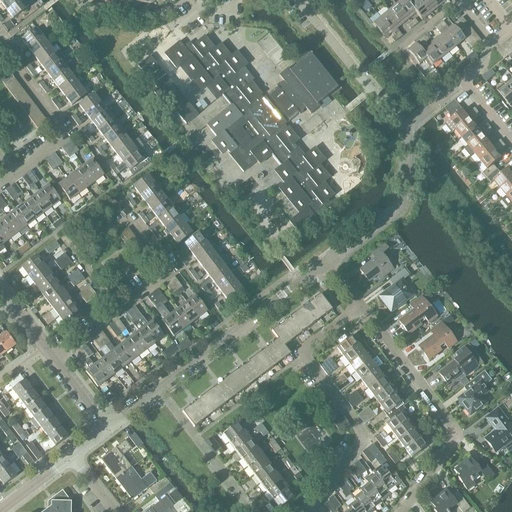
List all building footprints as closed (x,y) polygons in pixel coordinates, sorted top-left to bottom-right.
[(2,0),(0,2),(6,11),(20,0),(2,0)] [(21,0),(20,0),(6,11),(12,19),(27,7),(21,0)] [(135,0),(136,3),(135,6),(135,12),(139,12),(140,3),(152,4),(156,0),(135,0)] [(406,0),(401,0),(396,5),(408,19),(415,13),(416,13),(410,5),(406,0)] [(418,0),(416,0),(410,5),(416,13),(415,13),(421,20),(430,13),(418,0)] [(431,0),(418,0),(430,13),(437,7),(431,0)] [(396,5),(388,11),(400,26),(408,19),(396,5)] [(388,11),(380,18),(392,32),(394,35),(395,35),(398,32),(396,29),(400,26),(388,11)] [(392,32),(380,18),(372,24),(384,39),(392,32)] [(461,18),(452,25),(456,30),(465,22),(461,18)] [(469,27),(465,22),(456,30),(460,34),(469,27)] [(452,25),(444,32),(456,46),(464,40),(464,39),(460,34),(456,30),(452,25)] [(473,32),(469,27),(460,34),(464,39),(473,32)] [(21,40),(27,48),(42,37),(36,29),(21,40)] [(444,32),(436,38),(448,53),(456,46),(444,32)] [(464,39),(464,40),(467,44),(477,36),(473,32),(464,39)] [(179,42),(164,54),(176,69),(179,67),(189,79),(188,79),(189,80),(189,79),(200,92),(206,87),(216,100),(222,95),(231,106),(206,126),(216,137),(211,141),(222,155),(227,151),(230,154),(233,152),(238,158),(234,162),(243,173),(256,162),(259,165),(270,155),(280,166),(274,171),(284,183),(278,188),(299,214),(289,222),(299,234),(321,216),(319,214),(328,206),(325,203),(333,196),(323,183),(329,178),(319,166),(325,161),(314,148),(304,156),(303,154),(299,157),(294,151),(296,148),(293,145),(298,141),(287,127),(286,128),(284,125),(298,114),(299,115),(303,112),(302,111),(305,108),(310,114),(319,107),(317,104),(337,89),(309,55),(290,71),(288,68),(278,76),(284,82),(280,84),(279,83),(276,86),(277,87),(262,99),(260,96),(261,95),(251,82),(254,80),(250,76),(253,73),(250,70),(247,72),(243,68),(246,65),(236,52),(230,57),(220,44),(214,49),(203,36),(191,46),(191,45),(186,44),(183,47),(179,42)] [(477,36),(467,44),(471,49),(481,41),(477,36)] [(27,48),(34,56),(48,45),(42,37),(27,48)] [(436,38),(428,45),(440,59),(448,53),(436,38)] [(420,51),(421,51),(415,43),(406,50),(407,52),(404,54),(414,66),(417,64),(418,65),(424,60),(429,67),(431,65),(426,59),(426,58),(420,51)] [(511,50),(506,43),(501,46),(509,56),(511,53),(511,50)] [(34,56),(40,65),(55,53),(48,45),(34,56)] [(428,45),(421,51),(420,51),(426,58),(426,59),(431,65),(432,66),(440,59),(428,45)] [(509,56),(501,46),(497,50),(504,60),(509,56)] [(40,65),(46,73),(61,62),(55,53),(40,65)] [(138,66),(157,89),(153,92),(172,116),(176,113),(186,124),(198,115),(150,56),(138,66)] [(46,73),(52,81),(67,70),(61,62),(46,73)] [(492,68),(483,76),(487,81),(496,74),(492,68)] [(52,81),(59,89),(73,78),(67,70),(52,81)] [(0,80),(4,85),(13,78),(10,73),(0,80)] [(4,85),(7,90),(17,83),(13,78),(4,85)] [(59,89),(65,98),(80,86),(73,78),(59,89)] [(7,90),(11,94),(20,87),(17,83),(7,90)] [(511,92),(505,83),(496,90),(511,108),(511,106),(511,92)] [(80,86),(65,98),(71,106),(86,95),(80,86)] [(11,94),(14,99),(24,92),(20,87),(11,94)] [(14,99),(18,104),(27,96),(24,92),(14,99)] [(78,105),(85,114),(99,102),(93,94),(78,105)] [(113,117),(129,105),(121,95),(106,107),(113,117)] [(18,104),(21,108),(31,101),(27,96),(18,104)] [(445,125),(451,133),(477,112),(475,108),(469,113),(467,115),(454,100),(444,108),(452,118),(445,125)] [(21,108),(25,113),(34,105),(31,101),(21,108)] [(85,114),(91,122),(106,111),(99,102),(85,114)] [(25,113),(28,117),(38,110),(34,105),(25,113)] [(28,117),(32,122),(41,114),(38,110),(28,117)] [(91,122),(97,130),(112,119),(106,111),(91,122)] [(455,130),(461,138),(476,126),(472,122),(474,120),(480,115),(477,112),(451,133),(455,130)] [(32,122),(35,126),(45,119),(41,114),(32,122)] [(45,119),(35,126),(39,131),(48,123),(45,119)] [(97,130),(103,138),(118,127),(112,119),(97,130)] [(461,138),(468,146),(490,128),(487,124),(482,129),(480,131),(476,126),(461,138)] [(103,138),(110,147),(125,135),(118,127),(103,138)] [(474,154),(488,142),(485,137),(487,135),(487,136),(493,131),(490,128),(468,146),(464,149),(470,157),(474,154)] [(110,147),(116,155),(131,144),(125,135),(110,147)] [(474,154),(480,162),(503,143),(500,140),(494,145),(495,145),(492,147),(488,142),(474,154)] [(70,141),(65,144),(73,155),(78,151),(70,141)] [(480,162),(487,170),(493,165),(502,158),(497,153),(500,151),(500,152),(506,147),(503,143),(480,162)] [(73,155),(65,144),(61,148),(69,158),(73,155)] [(116,155),(122,163),(137,152),(131,144),(116,155)] [(137,152),(122,163),(129,172),(143,160),(137,152)] [(54,153),(49,157),(57,167),(62,163),(54,153)] [(57,167),(49,157),(44,160),(52,171),(57,167)] [(143,160),(129,172),(132,175),(150,161),(147,157),(143,160)] [(91,160),(83,166),(94,182),(103,176),(91,160)] [(487,170),(483,173),(487,178),(497,170),(493,165),(487,170)] [(83,166),(74,173),(86,188),(94,182),(83,166)] [(493,181),(500,189),(511,178),(511,173),(511,174),(508,169),(493,181)] [(31,171),(26,174),(34,185),(39,181),(31,171)] [(74,173),(66,179),(78,195),(86,188),(74,173)] [(34,185),(26,174),(21,178),(29,188),(34,185)] [(133,187),(139,195),(154,184),(148,175),(133,187)] [(511,178),(500,189),(506,197),(511,191),(511,178)] [(78,195),(66,179),(58,185),(70,201),(78,195)] [(14,183),(10,187),(18,197),(22,194),(14,183)] [(139,195),(145,203),(160,192),(154,184),(139,195)] [(48,185),(39,192),(51,207),(60,201),(48,185)] [(18,197),(10,187),(5,190),(13,201),(18,197)] [(246,205),(275,240),(291,227),(272,204),(276,200),(266,188),(246,205)] [(39,192),(31,198),(43,214),(51,207),(39,192)] [(145,203),(152,212),(166,200),(160,192),(145,203)] [(31,198),(23,204),(35,220),(43,214),(31,198)] [(152,212),(158,220),(173,209),(166,200),(152,212)] [(23,204),(15,210),(26,226),(35,220),(23,204)] [(158,220),(164,228),(179,217),(173,209),(158,220)] [(15,210),(6,217),(18,232),(26,226),(15,210)] [(6,217),(0,221),(0,225),(10,239),(18,232),(6,217)] [(164,228),(170,236),(185,225),(179,217),(164,228)] [(0,225),(0,242),(2,245),(10,239),(0,225)] [(185,225),(170,236),(177,245),(192,233),(185,225)] [(118,235),(121,239),(131,232),(127,228),(118,235)] [(121,239),(125,244),(134,237),(131,232),(121,239)] [(184,244),(190,252),(205,241),(199,233),(184,244)] [(125,244),(128,248),(138,241),(134,237),(125,244)] [(128,248),(132,253),(141,246),(138,241),(128,248)] [(190,252),(196,261),(211,249),(205,241),(190,252)] [(45,250),(49,255),(59,247),(55,242),(45,250)] [(359,270),(365,278),(367,277),(370,281),(376,276),(379,280),(393,269),(381,254),(388,249),(384,243),(370,253),(375,259),(359,270)] [(132,253),(135,258),(145,250),(141,246),(132,253)] [(196,261),(203,269),(217,258),(211,249),(196,261)] [(135,258),(139,262),(148,255),(145,250),(135,258)] [(54,261),(57,266),(68,258),(64,254),(54,261)] [(148,255),(139,262),(142,267),(152,260),(148,255)] [(21,268),(27,276),(43,264),(37,256),(21,268)] [(68,258),(57,266),(61,271),(71,263),(68,258)] [(203,269),(209,277),(224,266),(217,258),(203,269)] [(255,267),(254,264),(249,267),(246,263),(239,268),(243,275),(255,267)] [(27,276),(34,284),(49,272),(43,264),(27,276)] [(209,277),(215,285),(230,274),(224,266),(209,277)] [(379,297),(391,312),(412,295),(401,281),(409,276),(403,269),(389,280),(394,286),(379,297)] [(66,278),(70,283),(80,275),(77,270),(66,278)] [(49,272),(34,284),(40,292),(55,281),(49,272)] [(215,285),(222,294),(236,282),(230,274),(215,285)] [(80,275),(70,283),(73,287),(84,279),(80,275)] [(174,276),(169,280),(177,291),(177,290),(180,294),(184,291),(182,287),(174,276)] [(179,279),(184,289),(188,287),(183,276),(179,279)] [(62,289),(70,283),(66,278),(58,284),(55,281),(40,292),(46,300),(46,301),(62,289)] [(177,291),(169,280),(164,284),(172,294),(177,291)] [(236,282),(222,294),(228,302),(243,291),(236,282)] [(79,294),(82,299),(93,291),(89,286),(79,294)] [(68,297),(62,289),(46,301),(52,309),(68,297)] [(157,289),(153,293),(162,305),(167,302),(157,289)] [(93,291),(82,299),(86,304),(96,296),(93,291)] [(162,305),(153,293),(147,297),(156,310),(162,305)] [(313,298),(307,302),(319,319),(332,310),(320,295),(314,299),(313,298)] [(194,296),(186,302),(198,318),(206,312),(194,296)] [(398,321),(408,335),(421,325),(420,324),(425,320),(428,323),(436,317),(421,296),(409,305),(413,310),(398,321)] [(52,309),(59,317),(74,305),(68,297),(52,309)] [(186,302),(178,309),(190,324),(198,318),(186,302)] [(302,308),(296,313),(307,328),(319,319),(307,302),(301,307),(302,308)] [(74,305),(59,317),(65,325),(81,314),(77,309),(80,306),(78,303),(75,306),(74,305)] [(134,307),(129,310),(137,321),(142,317),(134,307)] [(178,309),(169,315),(181,331),(190,324),(178,309)] [(137,321),(129,310),(125,314),(133,324),(137,321)] [(289,316),(283,321),(296,337),(307,328),(296,313),(290,317),(289,316)] [(181,331),(169,315),(161,321),(173,337),(181,331)] [(137,321),(155,343),(163,337),(151,322),(147,325),(142,318),(137,321)] [(118,319),(113,323),(121,333),(126,330),(118,319)] [(135,334),(147,350),(155,343),(137,321),(133,324),(138,332),(135,334)] [(272,331),(278,339),(284,346),(296,337),(283,321),(277,325),(278,327),(272,331)] [(418,347),(428,361),(441,351),(438,348),(443,344),(447,349),(456,343),(440,322),(429,331),(432,336),(418,347)] [(121,333),(113,323),(108,326),(116,337),(121,333)] [(101,332),(97,335),(105,346),(109,343),(109,342),(101,332)] [(5,333),(0,336),(0,344),(6,353),(15,346),(5,333)] [(126,340),(138,356),(147,350),(135,334),(126,340)] [(100,349),(105,346),(97,335),(92,339),(100,349)] [(336,348),(342,356),(358,344),(352,336),(336,348)] [(271,342),(265,347),(278,363),(290,354),(284,346),(278,339),(272,343),(271,342)] [(118,347),(130,362),(138,356),(126,340),(118,347)] [(342,356),(348,364),(369,349),(362,341),(358,344),(342,356)] [(105,346),(110,353),(122,369),(130,362),(118,347),(114,350),(109,343),(105,346)] [(173,343),(163,351),(168,358),(178,350),(173,343)] [(85,344),(80,348),(88,358),(93,355),(85,344)] [(457,357),(453,361),(454,362),(438,374),(445,383),(461,371),(465,377),(478,367),(482,364),(483,364),(468,344),(467,345),(455,354),(457,357)] [(260,353),(254,357),(266,373),(278,363),(265,347),(259,351),(260,353)] [(88,358),(80,348),(75,351),(83,362),(88,358)] [(355,373),(370,361),(375,357),(369,349),(348,364),(355,373)] [(110,353),(102,359),(114,375),(122,369),(110,353)] [(247,360),(241,365),(254,382),(266,373),(254,357),(248,362),(247,360)] [(320,366),(323,371),(334,363),(330,358),(320,366)] [(102,359),(93,366),(105,381),(114,375),(102,359)] [(355,373),(361,381),(377,369),(370,361),(355,373)] [(334,363),(323,371),(327,376),(337,368),(334,363)] [(236,371),(230,375),(242,391),(254,382),(241,365),(235,369),(236,371)] [(105,381),(93,366),(85,372),(97,387),(105,381)] [(361,381),(367,389),(387,374),(381,366),(377,369),(361,381)] [(471,390),(458,399),(465,409),(464,410),(468,415),(469,414),(470,415),(485,403),(480,397),(483,394),(484,388),(482,385),(488,380),(482,372),(467,384),(471,390)] [(367,389),(374,397),(393,382),(387,374),(367,389)] [(223,378),(217,383),(230,400),(242,391),(230,375),(224,380),(223,378)] [(332,383),(336,387),(346,379),(343,375),(332,383)] [(346,379),(336,387),(339,392),(350,384),(346,379)] [(11,390),(18,399),(31,390),(24,380),(11,390)] [(374,397),(380,406),(400,391),(393,382),(374,397)] [(212,389),(206,394),(218,409),(230,400),(217,383),(211,388),(212,389)] [(255,394),(259,399),(269,392),(265,387),(255,394)] [(18,399),(26,409),(38,399),(31,390),(18,399)] [(313,397),(317,402),(326,395),(323,390),(313,397)] [(345,399),(348,404),(359,396),(355,391),(345,399)] [(380,406),(389,417),(403,406),(408,402),(400,391),(380,406)] [(199,397),(193,401),(206,418),(218,409),(206,394),(200,398),(199,397)] [(317,402),(320,407),(330,399),(326,395),(317,402)] [(359,396),(348,404),(352,408),(362,401),(359,396)] [(2,399),(0,400),(0,401),(3,406),(6,409),(9,407),(2,399)] [(26,409),(33,418),(46,409),(38,399),(26,409)] [(320,407),(324,411),(333,404),(330,399),(320,407)] [(206,418),(193,401),(187,406),(188,407),(182,412),(194,427),(206,418)] [(324,411),(327,416),(337,408),(333,404),(324,411)] [(385,424),(392,433),(411,418),(403,406),(389,417),(391,420),(385,424)] [(357,415),(361,420),(371,412),(367,407),(357,415)] [(327,416),(331,420),(340,413),(337,408),(327,416)] [(6,409),(1,413),(5,418),(9,414),(6,409)] [(33,418),(40,428),(53,418),(46,409),(33,418)] [(484,439),(495,453),(511,439),(511,426),(508,421),(507,421),(497,409),(488,416),(497,429),(484,439)] [(247,416),(251,421),(255,417),(252,412),(247,416)] [(371,412),(361,420),(364,425),(375,417),(371,412)] [(331,420),(334,425),(344,418),(340,413),(331,420)] [(40,428),(47,437),(60,428),(53,418),(40,428)] [(334,425),(338,429),(347,422),(344,418),(334,425)] [(398,441),(414,429),(418,426),(411,418),(392,433),(398,441)] [(347,422),(338,429),(341,434),(351,427),(347,422)] [(11,427),(15,432),(20,428),(16,423),(11,427)] [(222,434),(228,443),(244,431),(238,423),(222,434)] [(250,439),(259,432),(264,429),(261,424),(249,433),(246,429),(244,431),(228,443),(235,451),(250,439)] [(312,454),(325,444),(310,425),(297,435),(312,454)] [(20,428),(15,432),(19,436),(24,433),(20,428)] [(63,432),(60,428),(47,437),(54,447),(67,437),(68,436),(65,431),(63,432)] [(3,433),(7,438),(12,434),(8,429),(3,433)] [(264,429),(259,432),(263,437),(268,433),(264,429)] [(398,441),(404,449),(420,438),(414,429),(398,441)] [(12,434),(7,438),(11,442),(15,439),(12,434)] [(128,438),(137,449),(142,445),(134,434),(128,438)] [(375,439),(378,443),(383,440),(379,435),(375,439)] [(420,438),(404,449),(411,458),(426,446),(420,438)] [(235,451),(241,459),(257,447),(250,439),(235,451)] [(100,459),(116,480),(132,468),(122,456),(131,449),(125,440),(100,459)] [(268,444),(272,449),(277,445),(273,440),(268,444)] [(383,440),(378,443),(382,448),(387,444),(383,440)] [(26,446),(29,451),(34,447),(31,442),(26,446)] [(277,445),(272,449),(276,453),(280,450),(277,445)] [(34,447),(29,451),(37,460),(41,456),(34,447)] [(241,459),(247,468),(263,456),(257,447),(241,459)] [(18,452),(21,457),(26,453),(23,448),(18,452)] [(362,452),(370,463),(375,459),(367,448),(362,452)] [(387,455),(391,460),(395,456),(392,451),(387,455)] [(26,453),(21,457),(29,466),(33,462),(26,453)] [(247,468),(253,476),(269,464),(263,456),(247,468)] [(395,456),(391,460),(394,464),(399,461),(395,456)] [(0,458),(0,473),(9,466),(2,457),(0,458)] [(281,460),(284,465),(289,461),(286,457),(281,460)] [(454,469),(459,476),(457,477),(467,491),(475,485),(472,482),(473,481),(471,478),(480,472),(487,481),(494,476),(480,458),(474,463),(470,457),(454,469)] [(289,461),(284,465),(288,470),(293,466),(289,461)] [(353,465),(354,466),(361,475),(366,471),(358,461),(353,465)] [(253,476),(260,484),(275,472),(269,464),(253,476)] [(9,466),(0,473),(0,481),(3,486),(16,476),(9,466)] [(354,466),(349,470),(357,480),(362,476),(361,475),(354,466)] [(374,475),(386,491),(387,492),(395,486),(392,482),(381,466),(372,473),(374,475)] [(132,468),(116,480),(132,501),(156,481),(150,473),(141,480),(132,468)] [(260,484),(266,492),(281,480),(275,472),(260,484)] [(293,477),(297,481),(302,478),(298,473),(293,477)] [(368,484),(378,497),(386,491),(374,475),(366,482),(367,484),(368,484)] [(302,478),(297,481),(300,486),(305,483),(302,478)] [(340,482),(341,483),(348,492),(353,489),(345,478),(340,482)] [(150,491),(154,496),(169,484),(165,479),(150,491)] [(266,492),(272,500),(288,488),(281,480),(266,492)] [(341,483),(337,487),(344,497),(350,493),(348,492),(341,483)] [(169,484),(154,496),(157,501),(173,488),(169,484)] [(362,492),(372,505),(380,499),(378,497),(368,484),(367,484),(359,490),(361,493),(362,492)] [(288,488),(272,500),(268,503),(275,511),(294,497),(288,488)] [(175,490),(168,495),(175,503),(181,498),(175,490)] [(430,502),(435,509),(433,510),(434,511),(447,511),(456,504),(461,511),(465,511),(470,508),(456,491),(450,496),(446,490),(430,502)] [(68,511),(69,511),(70,511),(71,502),(69,502),(69,500),(62,491),(47,502),(47,509),(43,511),(68,511)] [(355,501),(363,511),(368,511),(373,508),(372,505),(362,492),(361,493),(353,499),(355,501)] [(327,499),(328,501),(329,501),(336,510),(336,509),(340,506),(333,496),(327,499)] [(145,511),(163,511),(172,505),(165,497),(145,511)] [(329,501),(328,501),(324,504),(329,511),(335,511),(337,511),(336,509),(336,510),(329,501)] [(349,510),(350,511),(363,511),(355,501),(347,508),(348,510),(349,510)]
